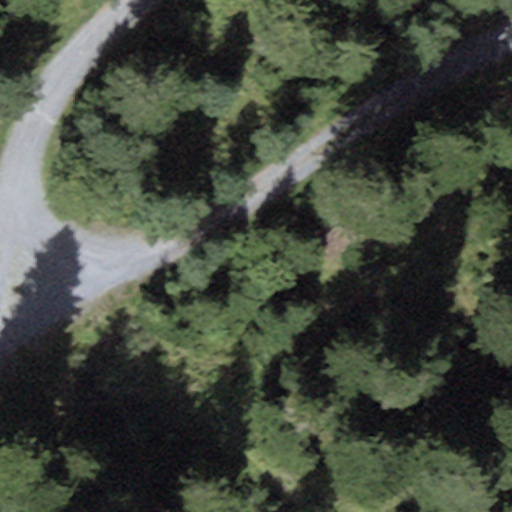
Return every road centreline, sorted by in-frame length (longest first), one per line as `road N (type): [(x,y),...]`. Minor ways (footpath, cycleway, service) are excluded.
road 1 (track): [(511,60),(208,228),(122,263),(45,269)]
road 2 (track): [(45,269),(26,215),(24,149),(68,74),(147,0)]
